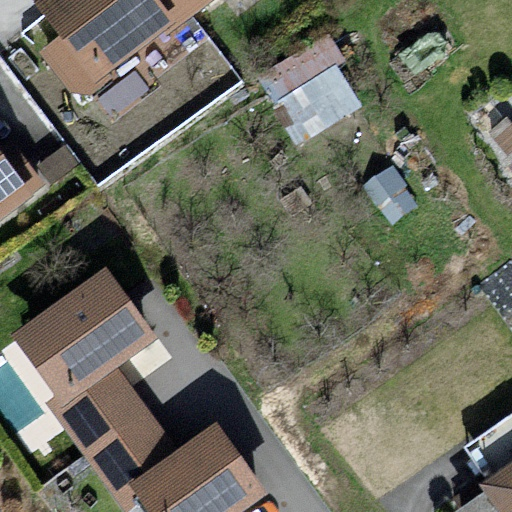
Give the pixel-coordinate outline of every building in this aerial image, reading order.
[(34,0),(15,13),(67,91),(202,0),(34,0)] [(286,84),(343,51),(332,32),(275,65),(286,84)] [(299,134),(364,99),(342,59),(277,95),(299,134)] [(0,161),(0,213),(24,198),(0,161)] [(100,278),(0,345),(0,349),(109,511),(215,511),(246,492),(200,423),(164,447),(107,362),(141,339),(100,278)] [(511,511),(511,453),(432,507),(435,511),(511,511)]
